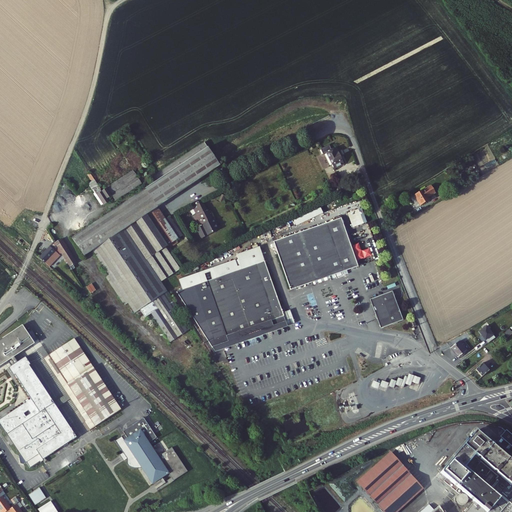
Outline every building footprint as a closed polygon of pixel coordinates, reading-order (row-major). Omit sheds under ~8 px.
[(330,150),(328,145),(319,150),(322,155),(324,154),(332,170),(343,164),(334,148),(330,150)] [(153,180),(156,186),(146,192),(157,210),(220,171),(205,146),(153,180)] [(141,185),(132,171),(130,172),(106,188),(115,201),(141,185)] [(97,186),(92,180),(87,183),(92,190),(97,186)] [(360,189),(358,185),(343,191),(346,196),(360,189)] [(98,189),(99,190),(93,193),(102,205),(107,202),(105,198),(109,195),(104,188),(103,189),(101,187),(98,189)] [(433,194),(430,188),(414,197),(419,206),(429,200),(427,198),(433,194)] [(157,210),(146,192),(72,239),(84,257),(92,252),(107,275),(103,277),(121,305),(125,303),(131,314),(137,310),(142,317),(154,309),(160,317),(152,321),(165,341),(187,327),(159,284),(178,271),(165,249),(177,241),(157,210)] [(195,218),(193,220),(197,228),(203,225),(204,227),(207,226),(206,224),(208,223),(204,214),(198,204),(190,209),(195,218)] [(344,275),(358,270),(340,222),(326,227),(344,275)] [(326,227),(285,242),(303,290),(311,287),(329,280),(344,275),(326,227)] [(77,261),(62,238),(55,242),(72,269),(76,267),(74,264),(77,261)] [(291,294),(303,290),(285,242),(274,246),(291,294)] [(59,253),(50,245),(39,257),(48,266),(56,258),(55,257),(59,253)] [(240,258),(245,272),(174,298),(212,353),(235,345),(240,343),(238,337),(261,329),(263,335),(267,334),(288,326),(260,251),(240,258)] [(330,283),(329,280),(311,287),(312,290),(317,288),(326,285),(330,283)] [(404,322),(392,293),(371,302),(377,317),(382,330),(404,322)] [(0,366),(34,343),(22,326),(0,341),(0,366)] [(261,329),(238,337),(240,343),(235,345),(212,353),(214,355),(289,329),(288,326),(267,334),(263,335),(261,329)] [(90,431),(121,410),(74,338),(48,356),(83,408),(78,411),(85,421),(84,422),(90,431)] [(471,350),(464,341),(456,348),(464,356),(471,350)] [(43,359),(67,394),(54,402),(57,407),(70,398),(78,411),(83,408),(48,356),(43,359)] [(31,365),(25,357),(9,368),(14,376),(15,375),(31,400),(29,402),(28,400),(24,402),(26,404),(0,421),(0,425),(20,456),(25,462),(30,469),(39,463),(40,464),(44,461),(43,460),(77,437),(57,407),(54,402),(29,365),(31,365)] [(494,367),(488,361),(480,367),(487,374),(494,367)] [(414,376),(408,374),(405,384),(410,386),(412,382),(414,376)] [(421,379),(414,376),(412,382),(419,385),(421,379)] [(379,385),(380,384),(373,381),(370,387),(377,390),(379,385)] [(355,409),(351,397),(345,399),(349,411),(355,409)] [(349,411),(345,399),(339,401),(344,413),(349,411)] [(122,437),(115,441),(123,453),(127,459),(127,463),(127,465),(128,466),(129,467),(130,468),(133,468),(139,469),(142,468),(153,484),(169,473),(149,443),(157,438),(144,418),(123,432),(126,437),(123,439),(122,437)] [(511,511),(511,433),(505,428),(492,443),(476,429),(439,472),(445,477),(461,490),(474,501),(464,511),(511,511)] [(399,511),(423,491),(392,457),(359,484),(383,511),(399,511)] [(461,490),(445,477),(443,480),(459,493),(461,490)] [(46,498),(39,488),(29,495),(36,505),(46,498)] [(466,503),(467,501),(467,500),(467,499),(467,497),(466,496),(465,495),(464,494),(462,493),(460,493),(459,493),(457,494),(456,496),(455,497),(454,499),(454,500),(455,502),(455,503),(457,505),(458,505),(459,506),(461,506),(463,506),(464,505),(465,504),(466,503)] [(11,509),(2,497),(0,498),(0,510),(1,511),(6,511),(7,511),(11,509)] [(56,511),(50,503),(43,508),(45,511),(56,511)]
